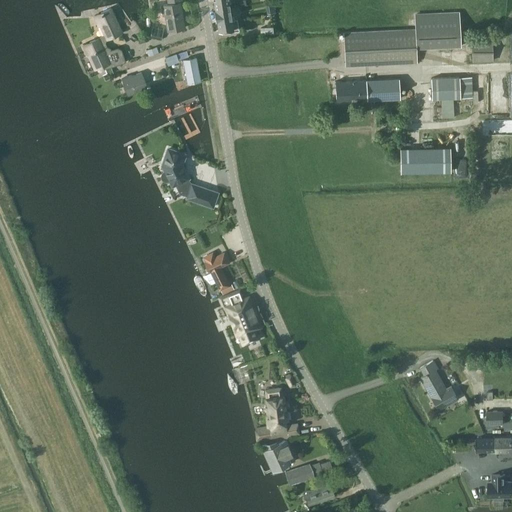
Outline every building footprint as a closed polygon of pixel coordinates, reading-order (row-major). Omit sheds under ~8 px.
[(163,5),(160,5),(162,16),(165,15),(168,30),(184,27),(179,1),(181,1),(181,0),(167,0),(168,3),(163,5)] [(213,0),(215,10),(230,7),(228,0),(213,0)] [(273,1),(265,3),(266,13),(275,12),(273,1)] [(216,22),(217,22),(231,20),(230,7),(215,10),(214,10),(216,22)] [(100,42),(106,39),(121,32),(110,8),(94,16),(98,25),(100,25),(105,34),(98,37),(98,38),(100,42)] [(415,29),(344,32),(346,66),(417,62),(416,48),(460,45),(459,24),(459,11),(415,14),(415,29)] [(233,29),(231,20),(217,22),(218,32),(233,29)] [(153,29),(151,35),(162,38),(163,31),(153,29)] [(98,38),(83,45),(87,55),(88,57),(90,56),(94,65),(92,66),(93,69),(95,68),(102,65),(104,69),(125,62),(121,49),(117,47),(111,49),(110,48),(107,46),(105,42),(106,39),(100,42),(98,38)] [(471,41),(472,62),(493,61),(492,41),(471,41)] [(158,52),(156,47),(147,50),(149,56),(158,52)] [(176,54),(166,58),(168,64),(178,60),(176,54)] [(196,57),(183,59),(188,83),(201,81),(196,57)] [(128,95),(147,88),(141,72),(122,78),(128,95)] [(470,76),(431,78),(432,98),(471,97),(470,76)] [(336,101),(399,99),(399,78),(335,81),(336,101)] [(182,116),(174,120),(182,135),(189,132),(182,116)] [(401,173),(451,171),(450,147),(400,149),(401,173)] [(185,154),(168,148),(162,165),(166,172),(164,172),(163,174),(162,175),(162,177),(163,178),(165,179),(166,180),(168,180),(169,179),(172,185),(176,184),(180,193),(187,195),(186,198),(213,207),(218,192),(190,183),(187,178),(188,177),(182,163),(185,154)] [(204,257),(202,258),(204,262),(207,268),(209,267),(212,272),(216,281),(220,289),(227,285),(219,267),(228,262),(224,253),(214,257),(212,253),(204,257)] [(233,289),(231,284),(220,290),(222,294),(233,289)] [(254,328),(260,325),(251,304),(249,305),(246,299),(243,300),(239,290),(220,298),(224,308),(229,306),(231,312),(229,313),(235,328),(237,327),(240,333),(243,332),(247,342),(258,338),(254,328)] [(438,409),(457,399),(450,387),(446,389),(435,369),(437,368),(433,360),(420,367),(424,375),(420,377),(438,409)] [(290,386),(296,383),(291,375),(286,378),(290,386)] [(258,442),(302,434),(300,422),(288,424),(287,418),(289,418),(288,411),(286,411),(283,394),(279,395),(278,389),(268,391),(269,397),(265,397),(268,415),(266,415),(267,425),(255,427),(258,442)] [(503,411),(487,411),(487,423),(503,423),(503,411)] [(511,450),(511,436),(496,437),(496,438),(476,438),(476,451),(497,450),(497,451),(511,450)] [(272,469),(293,460),(291,454),(292,454),(287,442),(286,442),(285,439),(277,442),(276,440),(262,442),(265,448),(263,449),(272,469)] [(313,475),(322,471),(319,461),(310,464),(309,463),(285,472),(289,484),(314,475),(313,475)] [(506,481),(506,474),(492,474),(492,481),(488,481),(489,497),(495,497),(495,500),(504,500),(504,497),(511,496),(511,480),(506,481)] [(308,504),(334,495),(330,482),(329,483),(327,475),(322,476),(325,484),(304,492),(308,504)]
